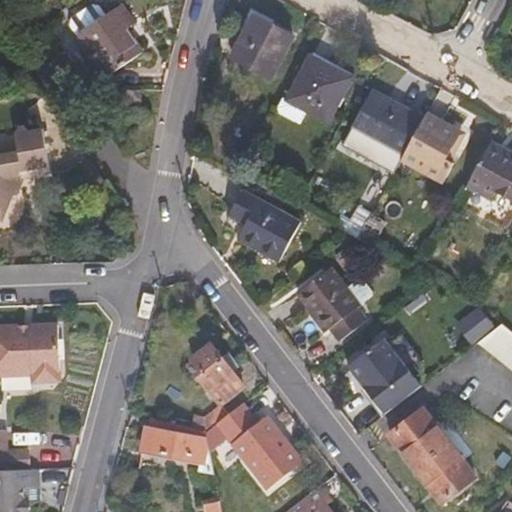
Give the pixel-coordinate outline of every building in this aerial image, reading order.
[(75,38),(106,78),(140,53),(123,32),(134,24),(118,4),(75,38)] [(254,15),(231,58),(270,78),(293,35),(254,15)] [(286,98),(327,120),(350,77),(310,55),(286,98)] [(116,88),(118,113),(135,112),(133,87),(116,88)] [(372,93),(351,130),(402,158),(422,120),(372,93)] [(425,116),(460,134),(462,129),(428,110),(425,116)] [(402,158),(444,181),(454,162),(447,157),(460,134),(425,116),(422,120),(402,158)] [(0,151),(0,217),(3,217),(9,204),(13,205),(20,188),(17,186),(19,179),(29,178),(30,188),(49,186),(43,142),(21,144),(17,149),(0,151)] [(511,155),(490,144),(467,185),(490,198),(494,191),(511,200),(511,155)] [(243,217),(232,238),(273,261),(295,222),(239,191),(229,208),(243,217)] [(298,297),(329,333),(331,333),(348,354),(376,331),(358,310),(375,295),(362,281),(358,281),(345,291),(329,272),(298,297)] [(474,343),(511,370),(511,333),(498,323),(474,343)] [(15,329),(0,329),(0,379),(30,379),(38,386),(50,385),(58,378),(56,328),(28,329),(29,334),(15,334),(15,329)] [(384,340),(348,370),(375,403),(411,374),(384,340)] [(201,380),(222,406),(245,389),(213,347),(194,361),(205,376),(201,380)] [(243,406),(226,420),(234,430),(219,441),(228,452),(238,444),(272,490),(304,464),(269,420),(259,427),(243,406)] [(388,438),(441,505),(474,480),(422,412),(388,438)] [(206,434),(210,449),(219,441),(234,430),(226,420),(206,434)] [(154,421),(146,453),(203,469),(202,476),(216,481),(210,449),(206,434),(154,421)] [(0,470),(28,470),(28,450),(8,451),(7,432),(0,431),(0,470)] [(0,511),(29,511),(31,509),(26,504),(25,501),(25,489),(31,489),(37,488),(37,470),(28,470),(0,470),(0,511)] [(332,511),(330,508),(334,505),(323,490),(293,511),(332,511)]
